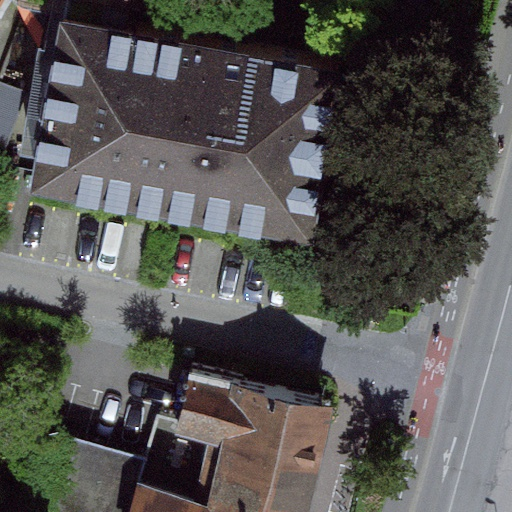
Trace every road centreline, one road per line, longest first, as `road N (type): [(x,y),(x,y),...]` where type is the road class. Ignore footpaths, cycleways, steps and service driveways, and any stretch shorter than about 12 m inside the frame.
road 1 (residential): [(490,379),(0,280)]
road 2 (tertiary): [(490,379),(452,511)]
